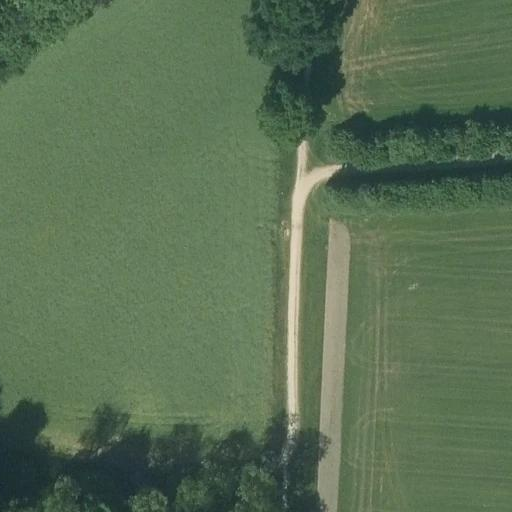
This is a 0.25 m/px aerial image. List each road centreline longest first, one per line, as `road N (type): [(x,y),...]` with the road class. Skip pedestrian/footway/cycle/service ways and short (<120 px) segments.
road 1 (track): [(298,180),(280,476)]
road 2 (track): [(511,161),(331,171),(298,180)]
road 3 (track): [(280,476),(146,492),(102,511)]
road 4 (track): [(298,180),(307,0)]
